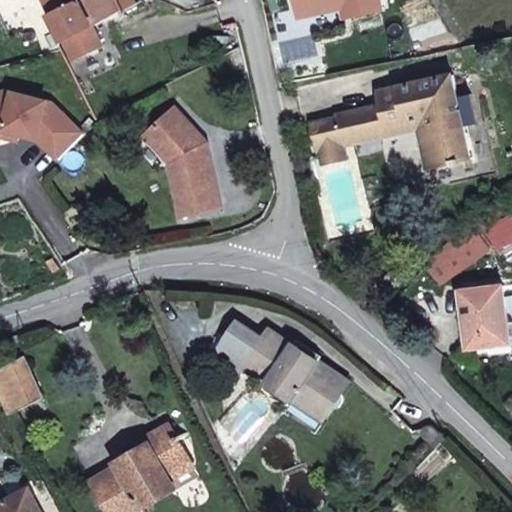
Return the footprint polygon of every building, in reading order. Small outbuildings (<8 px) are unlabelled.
[(43,0),(53,16),(84,0),(43,0)] [(67,39),(76,58),(105,43),(95,25),(97,23),(84,0),(53,16),(67,39)] [(84,0),(97,23),(116,14),(123,10),(117,0),(84,0)] [(392,0),(306,0),(310,17),(354,6),(356,15),(394,6),(392,0)] [(465,98),(460,76),(384,93),(386,103),(393,128),(439,119),(450,162),(478,157),(471,125),(485,121),(480,95),(465,98)] [(4,97),(0,98),(0,140),(2,140),(2,133),(17,133),(36,133),(62,159),(87,134),(50,97),(4,97)] [(176,99),(145,129),(170,154),(183,209),(224,198),(208,134),(176,99)] [(388,140),(428,132),(439,164),(450,162),(439,119),(393,128),(386,103),(380,104),(388,140)] [(331,120),(338,151),(388,140),(380,104),(349,111),(350,115),(331,120)] [(489,249),(469,226),(443,247),(427,268),(447,287),(489,249)] [(465,289),(471,349),(511,343),(511,339),(505,286),(465,289)] [(232,324),(262,343),(269,333),(239,313),(232,324)] [(271,330),(282,337),(287,330),(276,321),(271,330)] [(217,346),(245,367),(249,360),(261,369),(256,375),(288,398),(293,392),(328,418),(351,387),(336,376),(341,369),(287,330),(282,337),(271,330),(269,333),(262,343),(232,324),(217,346)] [(47,392),(25,352),(0,365),(0,386),(12,409),(47,392)] [(261,369),(249,360),(245,367),(256,375),(261,369)] [(341,369),(336,376),(351,387),(356,381),(341,369)] [(328,418),(293,392),(288,398),(324,423),(328,418)] [(118,460),(121,464),(96,477),(112,511),(124,511),(172,486),(165,472),(192,459),(175,423),(148,436),(149,443),(118,460)] [(436,429),(424,440),(438,455),(450,444),(436,429)] [(41,511),(25,481),(0,494),(0,511),(41,511)]
